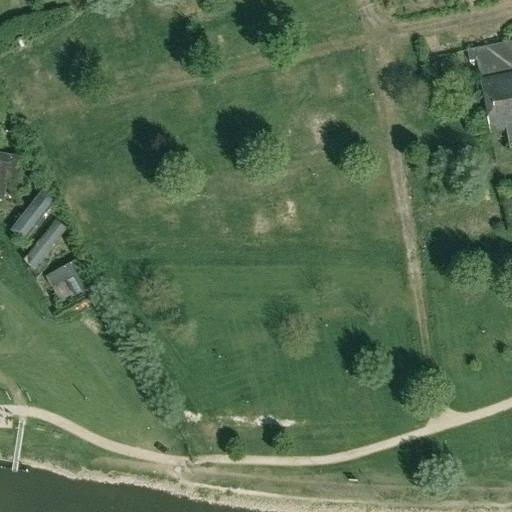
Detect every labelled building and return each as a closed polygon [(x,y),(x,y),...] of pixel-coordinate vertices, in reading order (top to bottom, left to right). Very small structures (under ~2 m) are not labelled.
[(511,42),(467,51),(469,61),(477,60),(491,133),(506,130),(510,149),(511,148),(511,42)] [(329,116),(316,108),(293,142),(305,150),(329,116)] [(0,155),(0,200),(3,200),(8,172),(16,174),(18,158),(0,155)] [(119,232),(129,229),(120,196),(110,199),(119,232)] [(75,214),(87,212),(84,197),(72,199),(75,214)] [(241,202),(246,239),(257,237),(252,200),(241,202)] [(479,201),(438,208),(441,224),(482,217),(479,201)] [(49,247),(61,216),(46,210),(34,241),(49,247)] [(78,260),(48,277),(54,288),(72,277),(75,282),(68,286),(74,297),(92,286),(78,260)] [(483,344),(487,375),(509,372),(504,341),(483,344)] [(470,349),(452,350),(454,382),(472,380),(470,349)] [(412,374),(395,378),(402,412),(419,408),(412,374)] [(213,418),(192,424),(195,438),(217,432),(213,418)]
